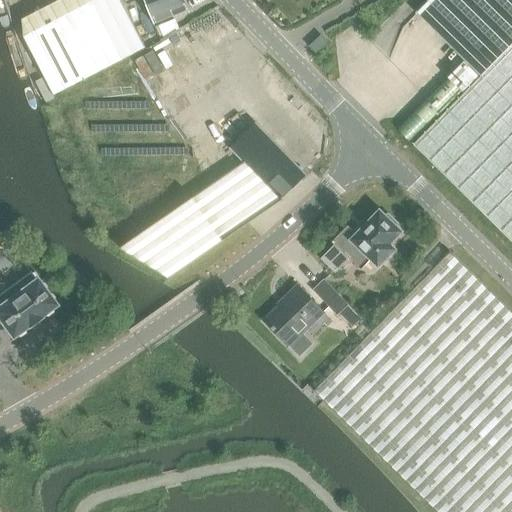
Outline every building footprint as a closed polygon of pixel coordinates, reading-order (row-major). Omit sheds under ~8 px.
[(53,96),(144,48),(119,0),(60,0),(21,20),(23,38),(53,96)] [(180,0),(142,0),(143,1),(142,2),(151,26),(185,11),(180,0)] [(511,0),(429,0),(416,14),(480,77),(511,45),(511,0)] [(201,67),(211,61),(191,25),(180,31),(201,67)] [(306,48),(314,57),(327,45),(319,36),(306,48)] [(511,45),(480,77),(413,145),(511,242),(511,45)] [(245,163),(193,198),(119,248),(166,279),(281,200),(305,176),(255,125),(231,148),(245,163)] [(393,233),(395,230),(382,217),(379,220),(376,217),(358,236),(348,226),(332,242),(334,244),(320,258),(335,273),(349,259),(360,270),(372,258),(377,263),(391,248),(386,244),(395,235),(393,233)] [(511,511),(511,316),(450,257),(384,325),(318,392),(439,511),(511,511)] [(402,279),(412,288),(431,267),(420,258),(402,279)] [(0,323),(10,338),(54,305),(29,272),(0,292),(0,323)] [(338,313),(351,327),(359,319),(346,305),(347,305),(323,280),(312,291),(336,315),(338,313)] [(308,343),(300,334),(322,312),(298,287),(263,321),(288,346),(297,354),(308,343)]
